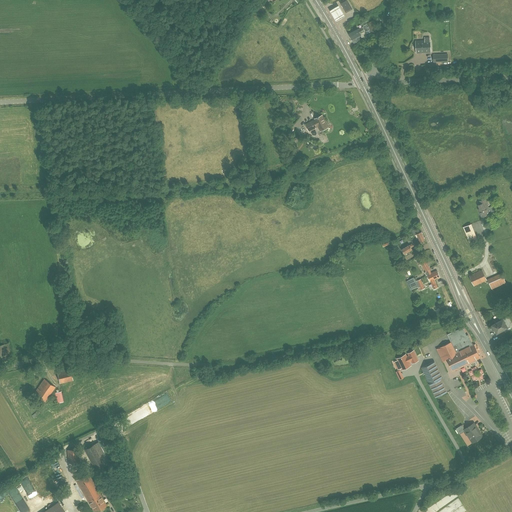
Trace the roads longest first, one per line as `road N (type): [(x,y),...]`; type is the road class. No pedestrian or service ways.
road 1 (unclassified): [(0,101),(361,80)]
road 2 (secondary): [(505,379),(361,80)]
road 3 (unclassified): [(0,370),(51,357),(204,365)]
road 4 (unclassified): [(375,74),(397,82),(511,77)]
